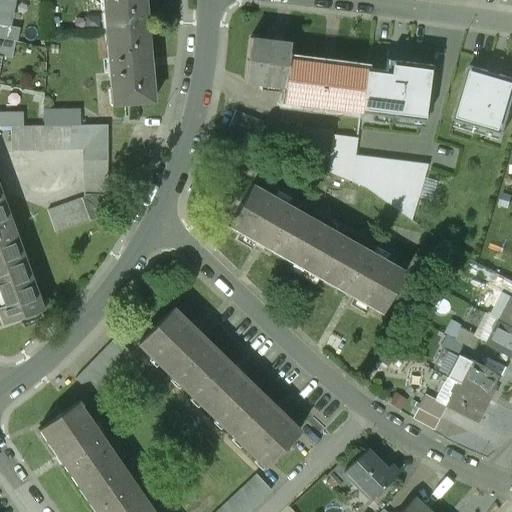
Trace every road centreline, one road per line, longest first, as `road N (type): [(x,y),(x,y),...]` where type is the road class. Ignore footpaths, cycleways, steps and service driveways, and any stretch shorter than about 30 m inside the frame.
road 1 (residential): [(158,220),(369,411)]
road 2 (residential): [(158,220),(54,355),(0,393)]
road 3 (residential): [(207,0),(194,122),(158,220)]
road 4 (residential): [(369,411),(426,449),(511,485)]
road 5 (residential): [(354,0),(511,21)]
road 6 (residential): [(264,511),(369,411)]
